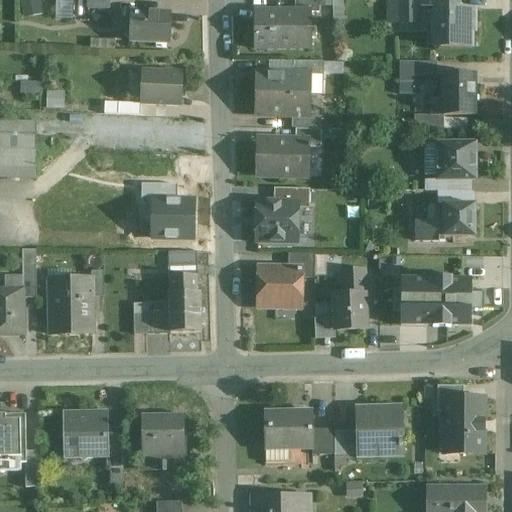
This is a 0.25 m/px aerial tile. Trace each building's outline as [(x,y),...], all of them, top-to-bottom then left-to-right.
[(71,0),(58,0),(60,16),(72,15),(71,0)] [(110,0),(87,0),(87,10),(110,11),(110,0)] [(318,0),(295,0),(295,11),(311,11),(311,14),(319,14),(318,0)] [(418,0),(398,0),(399,8),(411,8),(419,8),(418,0)] [(475,10),(457,10),(457,6),(436,6),(436,18),(434,18),(435,19),(436,19),(436,48),(472,48),(472,32),(475,32),(475,10)] [(411,24),(411,8),(399,8),(399,24),(411,24)] [(311,14),(311,11),(295,11),(255,12),(255,50),(312,49),(311,14)] [(170,15),(144,14),(143,22),(131,22),(130,42),(169,43),(170,15)] [(323,62),(294,62),(293,74),(311,74),(311,75),(323,75),(323,62)] [(436,63),(415,63),(414,77),(436,77),(436,63)] [(183,109),(185,72),(143,70),(142,107),(183,109)] [(293,74),(256,73),(256,95),(310,96),(311,75),(311,74),(293,74)] [(474,74),(443,75),(443,99),(433,100),(433,116),(443,116),(475,116),(474,74)] [(310,96),(256,95),(255,116),(292,117),(310,117),(310,96)] [(433,116),(415,116),(415,132),(443,133),(443,116),(433,116)] [(310,117),(292,117),(292,129),(322,129),(322,118),(310,117)] [(0,121),(0,149),(36,150),(37,136),(36,136),(37,122),(0,121)] [(322,130),(296,129),(296,141),(310,142),(310,149),(321,149),(322,130)] [(296,141),(258,141),(257,176),(309,177),(310,149),(310,142),(296,141)] [(472,154),(471,144),(437,145),(437,151),(424,151),(424,177),(437,177),(437,181),(475,180),(475,154),(472,154)] [(36,150),(0,149),(0,177),(35,179),(36,150)] [(414,178),(392,177),(391,191),(413,192),(414,178)] [(413,192),(391,191),(391,207),(413,208),(413,192)] [(297,204),(257,203),(257,242),(297,243),(297,204)] [(476,205),(443,205),(443,223),(442,238),(442,239),(475,239),(476,205)] [(443,223),(420,223),(420,238),(442,238),(443,223)] [(35,251),(22,251),(22,277),(23,290),(24,290),(24,299),(36,299),(35,251)] [(185,252),(157,252),(157,261),(170,261),(185,261),(185,252)] [(198,253),(185,252),(185,261),(198,262),(198,253)] [(314,255),(288,255),(288,269),(302,269),(302,279),(314,279),(314,255)] [(443,259),(426,259),(426,278),(443,278),(443,270),(443,259)] [(185,261),(170,261),(170,276),(198,276),(198,262),(185,261)] [(288,269),(258,268),(257,309),(301,309),(302,279),(302,269),(288,269)] [(475,270),(443,270),(443,278),(443,296),(443,301),(476,301),(476,280),(475,280),(475,270)] [(104,298),(104,271),(91,271),(91,279),(92,298),(104,298)] [(69,279),(69,272),(49,273),(49,279),(49,280),(50,335),(92,335),(92,298),(91,279),(69,279)] [(364,272),(342,272),(343,296),(365,296),(364,272)] [(198,276),(170,276),(170,292),(170,314),(169,335),(171,335),(171,333),(201,333),(201,293),(197,293),(198,276)] [(5,290),(0,290),(0,336),(25,336),(24,299),(24,290),(23,290),(22,277),(5,277),(5,290)] [(443,278),(426,278),(426,296),(443,296),(443,278)] [(367,330),(365,296),(343,296),(334,296),(336,330),(367,330)] [(170,314),(146,313),(145,335),(169,335),(170,314)] [(462,401),(444,401),(444,425),(444,437),(448,437),(448,448),(457,448),(457,462),(476,462),(476,437),(477,437),(477,401),(475,401),(475,398),(462,398),(462,401)] [(444,401),(423,401),(423,425),(444,425),(444,401)] [(399,409),(362,409),(362,432),(356,432),(357,450),(382,450),(382,457),(403,457),(402,442),(400,442),(399,409)] [(107,414),(64,414),(65,460),(107,459),(108,459),(108,430),(107,414)] [(312,414),(265,415),(265,451),(312,450),(313,450),(312,430),(312,414)] [(25,417),(0,417),(0,473),(26,473),(26,489),(37,489),(37,453),(25,453),(25,417)] [(184,417),(142,418),(142,451),(138,451),(139,469),(163,468),(163,473),(167,473),(166,456),(184,456),(184,417)] [(122,429),(108,430),(108,459),(107,459),(107,469),(122,469),(122,429)] [(334,430),(312,430),(313,450),(312,450),(312,456),(334,456),(334,432),(334,430)] [(347,432),(334,432),(334,456),(334,458),(348,457),(347,432)] [(482,511),(483,489),(427,488),(426,511),(482,511)] [(309,511),(309,498),(253,499),(253,511),(309,511)] [(180,511),(180,503),(156,504),(156,511),(180,511)]
